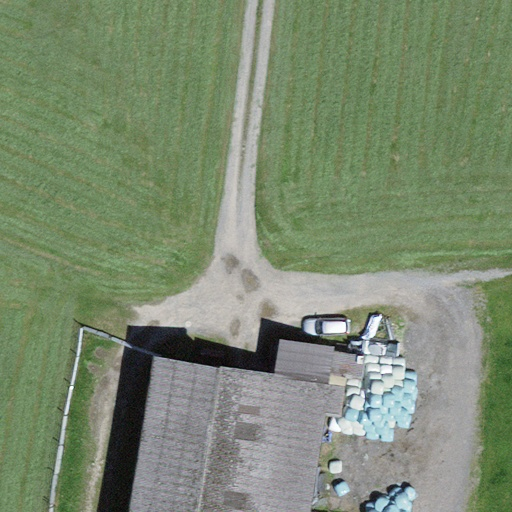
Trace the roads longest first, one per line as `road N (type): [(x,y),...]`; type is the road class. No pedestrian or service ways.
road 1 (track): [(235,301),(511,265)]
road 2 (track): [(0,262),(149,323)]
